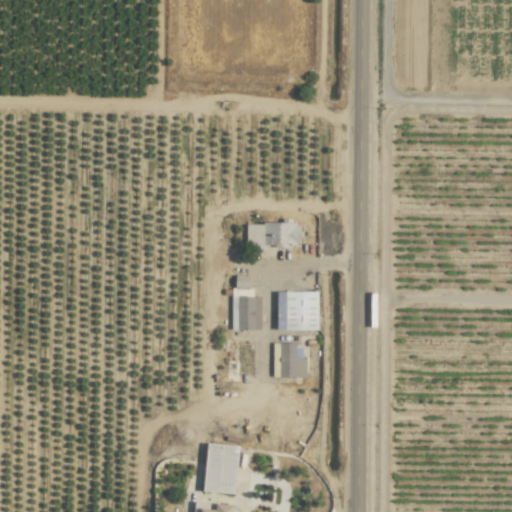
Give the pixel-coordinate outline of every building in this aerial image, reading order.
[(245,223),(245,249),(264,250),(264,245),(299,246),(299,223),(245,223)] [(259,296),(250,297),(249,275),(231,275),(232,330),(260,330),(259,296)] [(316,291),(275,292),(276,330),(317,330),(316,291)] [(305,357),(301,357),(301,343),(272,343),(271,377),(304,378),(305,357)] [(233,494),(238,446),(206,443),(202,491),(233,494)] [(231,511),(232,505),(214,503),(213,509),(199,509),(198,511),(231,511)]
